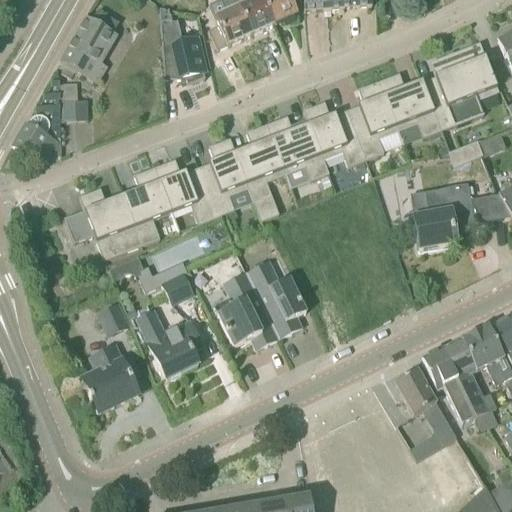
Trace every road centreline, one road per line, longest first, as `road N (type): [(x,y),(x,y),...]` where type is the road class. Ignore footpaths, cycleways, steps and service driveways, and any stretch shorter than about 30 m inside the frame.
road 1 (residential): [(49,179),(493,0)]
road 2 (tertiary): [(80,492),(112,487),(511,291)]
road 3 (tertiary): [(80,492),(63,474),(0,320)]
road 4 (secondary): [(0,110),(64,0)]
